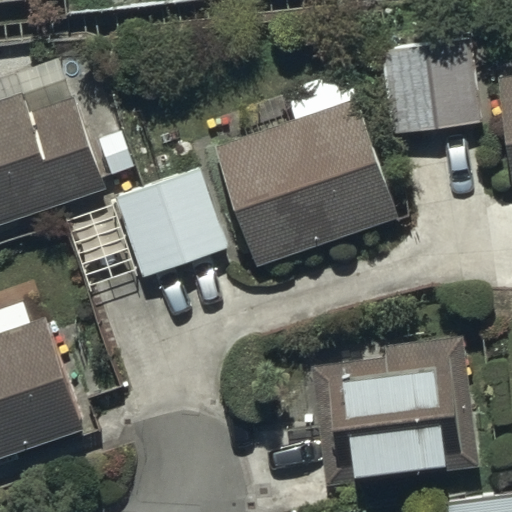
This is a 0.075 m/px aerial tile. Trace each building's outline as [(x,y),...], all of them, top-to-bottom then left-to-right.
[(398,137),(486,125),(475,43),(387,54),(398,137)] [(0,124),(35,113),(28,95),(0,104),(0,124)] [(0,124),(0,228),(112,190),(81,97),(35,113),(0,124)] [(221,151),(261,268),(403,220),(362,103),(221,151)] [(119,199),(148,278),(233,247),(204,168),(119,199)] [(0,336),(0,462),(89,432),(49,320),(0,336)] [(389,348),(390,361),(315,370),(329,488),(483,470),(467,339),(389,348)] [(511,511),(511,497),(444,507),(444,511),(511,511)]
